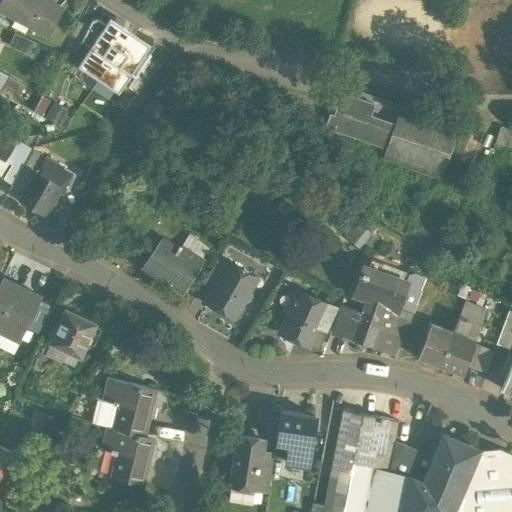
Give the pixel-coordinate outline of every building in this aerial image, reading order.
[(3,0),(0,6),(0,12),(49,38),(63,11),(42,0),(3,0)] [(106,28),(99,23),(96,22),(94,23),(92,24),(91,25),(89,29),(82,46),(90,52),(78,70),(98,84),(130,36),(110,22),(106,28)] [(78,24),(63,56),(75,61),(82,46),(89,29),(78,24)] [(37,44),(15,35),(9,48),(31,58),(37,44)] [(130,36),(98,84),(118,97),(131,78),(136,82),(149,63),(152,59),(147,55),(150,50),(130,36)] [(160,71),(149,63),(129,92),(139,98),(160,71)] [(24,88),(8,79),(0,92),(0,96),(15,104),(24,88)] [(42,99),(24,88),(15,104),(26,111),(34,114),(42,99)] [(351,95),(340,91),(333,112),(337,113),(334,121),(330,119),(325,134),(388,155),(388,156),(397,130),(396,129),(400,118),(349,101),(351,95)] [(457,137),(400,118),(396,129),(397,130),(388,156),(388,155),(385,164),(441,183),(457,137)] [(511,139),(502,136),(497,148),(511,153),(511,139)] [(4,144),(0,142),(0,159),(4,163),(13,150),(4,144)] [(33,152),(23,170),(34,177),(36,173),(33,172),(42,158),(33,152)] [(76,178),(45,159),(37,174),(64,190),(70,191),(76,178)] [(23,170),(10,191),(22,198),(34,177),(23,170)] [(37,174),(36,173),(34,177),(22,198),(20,202),(43,215),(50,203),(55,206),(64,190),(37,174)] [(360,249),(372,237),(357,221),(344,233),(360,249)] [(496,226),(482,222),(476,239),(484,242),(491,244),(496,226)] [(484,242),(476,239),(473,249),(481,252),(484,242)] [(177,249),(163,240),(144,268),(182,293),(203,262),(179,246),(177,249)] [(217,261),(205,282),(216,288),(228,267),(217,261)] [(254,278),(229,264),(228,267),(216,288),(207,302),(232,316),(241,301),(246,300),(250,294),(248,289),(254,278)] [(407,280),(366,266),(356,295),(367,299),(361,314),(352,336),(355,337),(355,335),(360,337),(361,336),(370,340),(370,341),(397,351),(415,304),(400,298),(406,283),(407,280)] [(42,299),(3,279),(0,285),(0,333),(20,343),(42,299)] [(421,289),(406,283),(400,298),(415,304),(421,289)] [(326,304),(299,292),(295,303),(289,306),(286,312),(288,317),(281,333),(308,344),(316,326),(326,304)] [(486,309),(464,300),(462,306),(484,315),(486,309)] [(326,304),(316,326),(329,332),(330,329),(331,330),(338,310),(326,304)] [(338,310),(331,330),(352,336),(361,314),(339,306),(338,310)] [(484,315),(462,306),(459,315),(470,319),(470,321),(480,325),(484,315)] [(96,324),(65,310),(49,344),(50,344),(46,353),(45,354),(48,355),(61,361),(65,351),(80,358),(88,341),(92,343),(98,329),(95,327),(96,324)] [(511,311),(508,310),(496,344),(509,348),(511,339),(511,311)] [(459,315),(447,311),(443,323),(444,329),(452,332),(459,315)] [(470,319),(459,315),(452,332),(461,335),(465,332),(470,321),(470,319)] [(480,325),(470,321),(465,332),(461,335),(475,341),(481,325),(480,325)] [(444,329),(429,323),(417,357),(439,365),(452,332),(444,329)] [(461,335),(452,332),(439,365),(463,374),(474,344),(475,341),(461,335)] [(474,344),(466,365),(485,373),(493,351),(474,344)] [(40,351),(33,368),(41,371),(48,355),(45,354),(46,353),(40,351)] [(511,354),(507,353),(499,375),(505,377),(511,358),(511,354)] [(511,358),(505,377),(501,389),(511,392),(511,358)] [(156,388),(106,377),(101,397),(113,400),(113,402),(117,403),(111,427),(146,434),(156,388)] [(427,454),(394,440),(398,420),(342,410),(324,504),(312,502),(310,511),(451,511),(464,480),(430,466),(434,457),(427,454)] [(315,416),(281,412),(276,442),(288,444),(286,462),(308,465),(315,416)] [(111,427),(105,425),(100,446),(111,448),(111,450),(115,451),(110,474),(144,482),(155,437),(146,434),(111,427)] [(476,448),(443,435),(439,445),(432,442),(427,454),(434,457),(430,466),(464,480),(476,449),(476,448)] [(238,436),(231,485),(255,488),(261,453),(263,439),(238,436)] [(0,447),(0,480),(7,466),(7,465),(12,453),(0,447)] [(511,511),(511,454),(499,449),(479,450),(476,449),(464,480),(451,511),(511,511)] [(261,453),(255,488),(267,490),(273,455),(261,453)]
